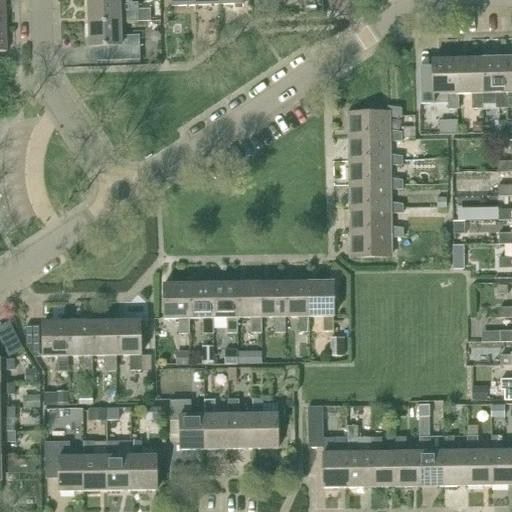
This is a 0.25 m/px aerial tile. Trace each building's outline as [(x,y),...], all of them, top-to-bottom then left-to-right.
[(131,4),(131,0),(87,0),(88,24),(120,23),(138,23),(137,4),(131,4)] [(146,12),(138,12),(138,23),(147,22),(146,12)] [(89,49),(96,49),(97,62),(139,61),(138,36),(121,37),(120,23),(88,24),(89,49)] [(481,60),(482,94),(494,94),(494,109),(506,108),(505,59),(481,60)] [(432,61),(433,72),(419,72),(420,104),(447,103),(447,110),(458,110),(458,95),(457,60),(432,61)] [(480,94),(482,94),(481,60),(457,60),(458,95),(470,94),(471,109),(480,109),(480,94)] [(349,117),(349,141),(401,140),(401,132),(388,131),(388,118),(401,118),(401,110),(387,108),(387,117),(349,117)] [(495,122),(495,135),(506,135),(506,124),(506,121),(495,122)] [(472,123),(472,133),(483,133),(482,123),(472,123)] [(415,137),(415,128),(401,128),(401,137),(415,137)] [(349,141),(349,164),(401,164),(401,156),(389,155),(389,142),(401,142),(401,140),(349,141)] [(511,172),(511,147),(511,148),(511,161),(498,162),(498,173),(511,173),(511,172)] [(349,164),(350,188),(402,187),(402,181),(389,179),(389,167),(401,166),(401,164),(349,164)] [(511,172),(511,173),(511,186),(498,186),(498,197),(511,196),(511,197),(511,196),(511,172)] [(350,188),(350,211),(402,211),(402,204),(389,203),(389,190),(402,190),(402,187),(350,188)] [(511,196),(511,197),(511,209),(511,210),(498,211),(499,221),(511,221),(511,196)] [(465,210),(465,198),(452,198),(452,210),(465,210)] [(350,211),(350,235),(402,234),(402,229),(389,228),(389,214),(402,214),(402,211),(350,211)] [(511,221),(511,234),(499,234),(499,245),(511,244),(511,221)] [(453,222),(453,235),(465,234),(465,222),(453,222)] [(402,234),(350,235),(350,258),(389,258),(389,238),(402,238),(402,234)] [(511,258),(499,258),(499,268),(511,268),(511,258)] [(284,333),(284,319),(283,283),(260,284),(261,319),(274,319),(274,333),(284,333)] [(283,283),(284,319),(297,319),(298,333),(309,332),(309,318),(308,283),(283,283)] [(308,283),(309,318),(321,318),(321,332),(332,332),(332,318),(334,317),(333,283),(308,283)] [(188,320),(201,320),(202,334),(213,334),(212,320),(212,319),(213,319),(212,284),(188,285),(189,320),(188,320)] [(236,333),(236,320),(236,319),(237,319),(236,284),(212,284),(213,319),(212,319),(212,320),(225,320),(226,334),(236,333)] [(260,319),(261,319),(260,284),(236,284),(237,319),(236,319),(236,320),(250,319),(250,333),(260,333),(260,319)] [(188,334),(188,320),(189,320),(188,285),(164,285),(164,320),(177,320),(178,334),(188,334)] [(508,286),(498,286),(498,296),(508,296),(508,286)] [(511,307),(499,308),(499,318),(511,317),(511,307)] [(115,341),(116,357),(130,357),(130,371),(140,371),(139,356),(140,356),(140,321),(115,322),(115,341)] [(91,358),(92,358),(91,322),(67,323),(68,358),(81,358),(82,372),(92,372),(91,358)] [(116,372),(116,357),(115,341),(115,322),(91,322),(92,358),(106,357),(106,372),(116,372)] [(68,358),(67,323),(42,323),(43,358),(57,358),(58,373),(68,373),(68,358)] [(33,358),(42,358),(42,328),(25,328),(26,347),(33,358)] [(511,331),(500,331),(500,343),(511,342),(511,331)] [(330,339),(331,357),(344,357),(343,338),(330,339)] [(202,365),(214,366),(214,348),(202,348),(202,365)] [(225,351),(225,367),(237,367),(237,351),(225,351)] [(250,366),(260,365),(260,352),(249,352),(250,366)] [(189,366),(188,353),(175,353),(175,366),(189,366)] [(511,355),(500,356),(501,367),(511,366),(511,355)] [(140,357),(141,371),(151,371),(150,357),(140,357)] [(0,371),(15,371),(15,360),(0,360),(0,371)] [(236,369),(228,369),(228,382),(236,382),(236,369)] [(25,370),(25,385),(36,384),(35,370),(25,370)] [(511,380),(500,380),(500,390),(511,390),(511,380)] [(15,384),(0,384),(0,408),(0,409),(0,400),(0,395),(15,395),(15,384)] [(479,384),(479,398),(495,397),(494,384),(479,384)] [(156,398),(171,398),(171,386),(156,386),(156,398)] [(55,407),(69,406),(68,391),(55,392),(55,395),(55,407)] [(55,407),(55,395),(42,396),(42,408),(55,408),(55,407)] [(92,395),(78,395),(78,405),(92,405),(92,395)] [(39,409),(39,397),(24,397),(24,409),(39,409)] [(180,419),(180,451),(205,451),(204,416),(191,416),(191,401),(170,402),(170,420),(180,419)] [(228,401),(228,416),(229,450),(253,450),(252,415),(239,415),(239,401),(228,401)] [(252,401),(252,415),(253,450),(277,449),(277,415),(263,415),(263,401),(252,401)] [(204,402),(204,416),(205,451),(229,450),(228,416),(215,416),(215,402),(204,402)] [(419,404),(419,419),(428,419),(428,404),(419,404)] [(323,407),(308,407),(308,427),(323,427),(323,407)] [(491,407),(491,419),(505,419),(505,407),(491,407)] [(0,432),(0,433),(0,419),(15,419),(15,408),(0,409),(0,408),(0,432)] [(347,409),(347,419),(359,419),(359,409),(347,409)] [(105,410),(88,410),(88,422),(105,422),(105,410)] [(118,410),(106,410),(107,442),(116,442),(115,421),(118,421),(118,410)] [(286,426),(286,437),(294,437),(294,426),(286,426)] [(466,427),(466,438),(478,437),(478,426),(466,427)] [(16,432),(0,433),(0,432),(0,456),(1,457),(1,443),(16,443),(16,432)] [(468,487),(492,487),(491,452),(490,452),(478,452),(478,437),(466,438),(467,452),(468,487)] [(492,487),(511,486),(511,451),(501,452),(501,437),(490,437),(490,452),(491,452),(492,487)] [(395,453),(395,488),(420,488),(419,453),(405,453),(405,438),(394,439),(394,453),(395,453)] [(443,438),(442,438),(429,438),(419,438),(419,453),(420,488),(444,487),(443,453),(443,438)] [(444,487),(468,487),(467,452),(453,452),(453,438),(443,438),(443,453),(444,487)] [(323,489),(348,488),(347,453),(334,453),(334,439),(323,439),(323,454),(323,489)] [(347,453),(348,488),(372,488),(371,453),(358,453),(358,439),(353,439),(347,439),(346,439),(347,453)] [(372,488),(395,488),(395,453),(394,453),(382,453),(382,439),(370,439),(371,453),(372,488)] [(44,479),(58,479),(58,493),(83,492),(83,457),(82,457),(69,457),(69,442),(44,443),(44,479)] [(82,443),(82,457),(83,457),(83,492),(107,492),(107,457),(106,457),(93,457),(93,443),(82,443)] [(131,443),(117,443),(106,443),(106,457),(107,457),(107,492),(131,491),(131,443)] [(140,443),(131,443),(131,491),(156,491),(156,484),(164,484),(164,465),(156,465),(156,457),(141,457),(140,443)] [(0,481),(1,482),(1,467),(16,467),(16,456),(1,457),(0,456),(0,481)]
